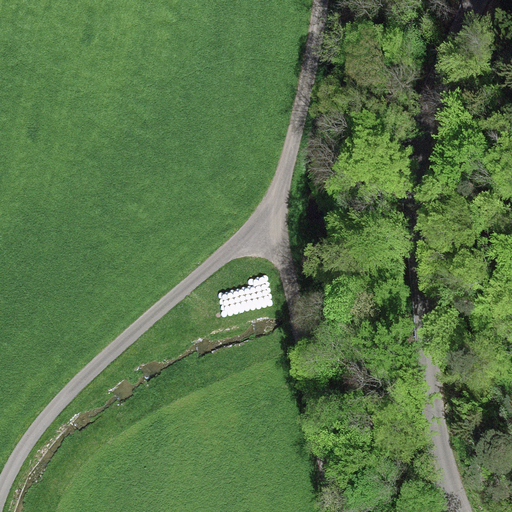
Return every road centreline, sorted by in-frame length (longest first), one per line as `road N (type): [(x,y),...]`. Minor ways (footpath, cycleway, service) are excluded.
road 1 (unclassified): [(317,0),(273,225),(217,259),(67,393),(27,442),(0,495)]
road 2 (tertiary): [(459,511),(435,424),(416,177),(424,120),(475,0)]
